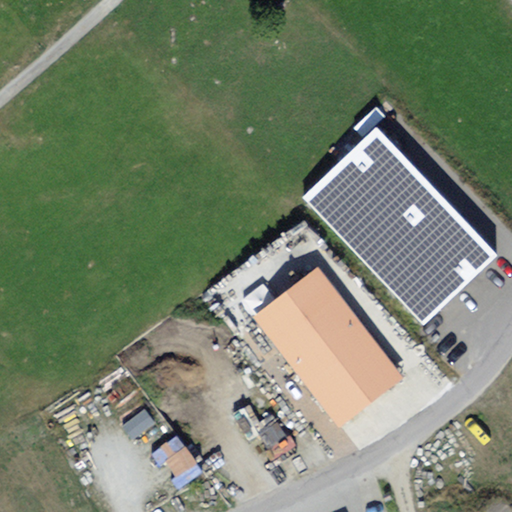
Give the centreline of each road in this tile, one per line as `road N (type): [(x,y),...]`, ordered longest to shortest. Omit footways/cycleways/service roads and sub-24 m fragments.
road 1 (unclassified): [(250,511),(380,449),(465,389),(511,328)]
road 2 (residential): [(110,0),(0,97)]
